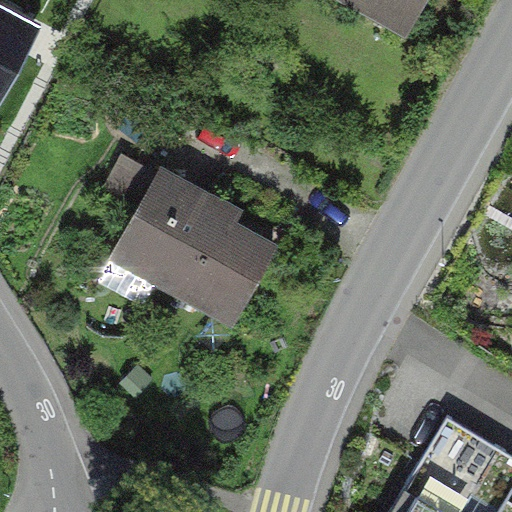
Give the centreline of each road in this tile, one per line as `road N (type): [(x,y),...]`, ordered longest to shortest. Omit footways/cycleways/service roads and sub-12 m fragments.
road 1 (tertiary): [(511,34),(357,317),(282,511)]
road 2 (residential): [(0,346),(40,416),(54,511)]
